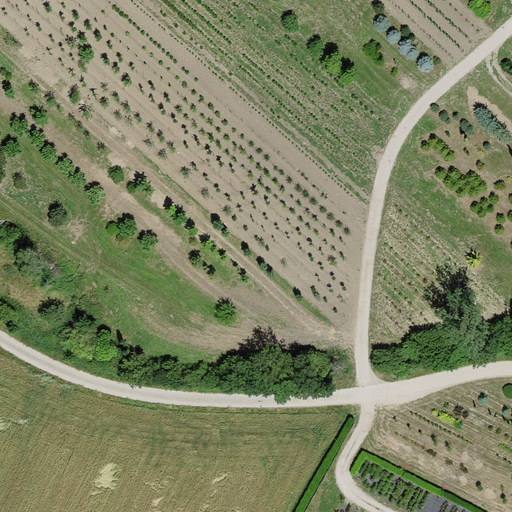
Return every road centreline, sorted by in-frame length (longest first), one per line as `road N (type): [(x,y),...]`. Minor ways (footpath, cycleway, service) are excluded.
road 1 (track): [(0,338),(56,370),(116,390),(180,398),(290,402),(405,391),(511,369)]
road 2 (track): [(362,395),(361,331),(381,174),(402,129),(511,26)]
